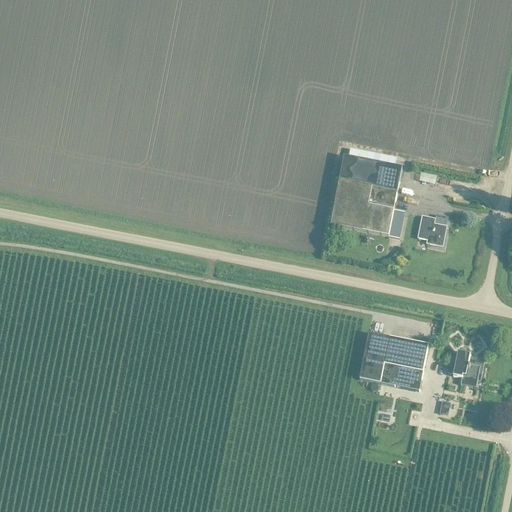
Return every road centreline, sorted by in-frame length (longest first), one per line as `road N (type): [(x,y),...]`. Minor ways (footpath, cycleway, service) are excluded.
road 1 (unclassified): [(483,306),(0,211)]
road 2 (unclassified): [(483,306),(511,155)]
